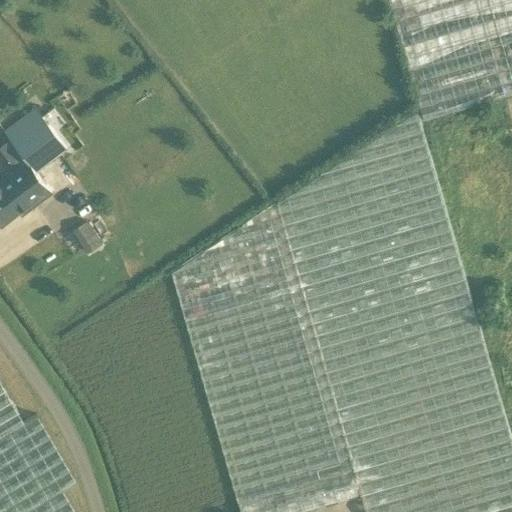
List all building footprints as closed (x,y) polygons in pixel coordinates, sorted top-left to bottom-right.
[(511,0),(388,0),(389,3),(422,120),(511,94),(511,0)] [(65,148),(42,118),(40,116),(34,108),(4,131),(11,140),(22,154),(28,162),(0,183),(0,224),(0,225),(17,211),(21,216),(51,192),(35,171),(65,148)] [(412,114),(284,198),(261,213),(220,239),(170,271),(176,291),(197,367),(219,440),(240,511),(299,511),(313,508),(360,495),(364,511),(487,511),(511,505),(511,440),(511,438),(502,405),(491,367),(474,308),(439,188),(426,143),(417,111),(412,114)] [(87,221),(72,231),(86,254),(102,244),(87,221)] [(0,511),(73,511),(60,490),(74,482),(36,416),(23,423),(0,382),(0,511)]
